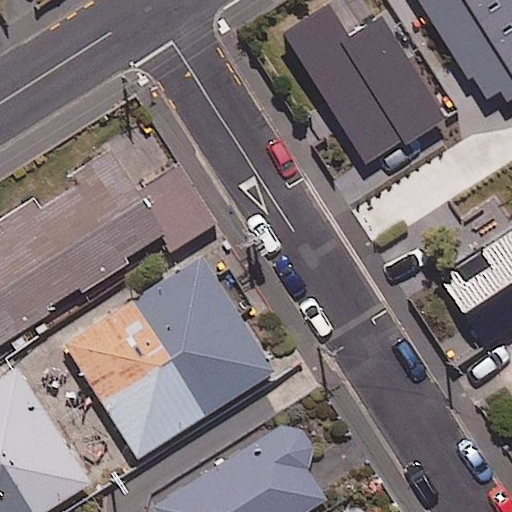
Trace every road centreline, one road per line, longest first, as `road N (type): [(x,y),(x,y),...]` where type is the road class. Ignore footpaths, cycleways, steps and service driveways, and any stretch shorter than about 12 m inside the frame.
road 1 (residential): [(150,8),(470,511)]
road 2 (tertiary): [(150,8),(0,104)]
